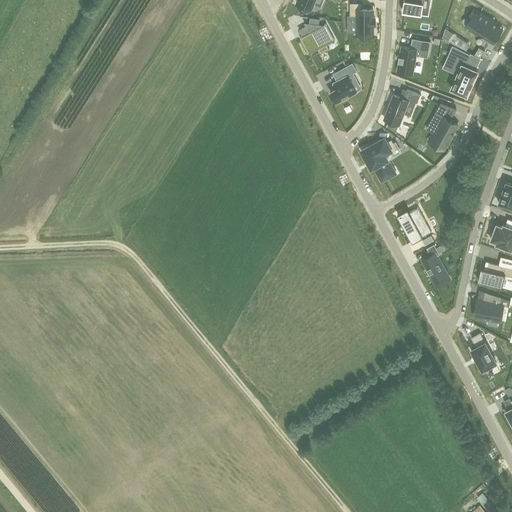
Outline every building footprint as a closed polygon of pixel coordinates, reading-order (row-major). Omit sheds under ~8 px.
[(297,0),(296,3),(311,9),(314,0),(297,0)] [(404,0),(403,11),(421,14),(423,0),(408,0),(409,1),(404,0)] [(350,2),(350,16),(357,16),(357,34),(373,33),(373,25),(375,25),(375,17),(373,17),(373,9),(362,9),(362,2),(350,2)] [(474,23),(470,28),(490,41),(494,36),(495,36),(501,27),(495,24),(496,22),(497,22),(496,21),(489,17),(484,13),(481,11),(480,12),(481,12),(480,14),(477,12),(472,21),(474,23)] [(309,32),(300,38),(301,39),(302,39),(309,52),(318,48),(321,53),(329,48),(323,38),(331,33),(327,25),(326,23),(324,25),(319,24),(320,18),(310,17),(309,23),(304,22),(309,32)] [(442,37),(448,40),(453,33),(445,28),(442,37)] [(399,61),(397,71),(412,73),(416,55),(417,49),(429,51),(430,41),(412,38),(410,47),(402,46),(400,55),(399,55),(399,56),(400,56),(399,61),(398,60),(398,61),(399,61)] [(453,45),(447,59),(459,64),(453,77),(455,78),(451,88),(456,90),(455,92),(463,96),(464,93),(467,94),(471,86),(472,86),(474,79),(478,70),(466,65),(470,54),(453,45)] [(483,52),(478,49),(475,54),(480,57),(483,52)] [(337,88),(330,91),(336,102),(356,91),(348,75),(356,71),(352,63),(333,73),(337,80),(334,82),(337,88)] [(393,94),(384,119),(399,124),(409,99),(417,103),(420,94),(407,89),(403,98),(393,94)] [(436,134),(432,142),(444,149),(458,124),(448,119),(454,108),(456,109),(456,108),(441,102),(435,112),(442,117),(433,132),(436,134)] [(370,145),(362,150),(372,167),(374,165),(382,180),(390,175),(394,173),(392,168),(388,160),(402,153),(398,146),(395,147),(393,143),(391,139),(386,142),(384,138),(379,140),(370,145)] [(499,202),(498,203),(499,203),(501,203),(500,205),(508,208),(509,206),(511,207),(511,183),(507,182),(506,181),(505,182),(506,182),(503,189),(501,195),(499,202)] [(408,208),(397,214),(412,242),(426,234),(420,224),(426,221),(418,207),(410,212),(408,208)] [(497,223),(491,239),(497,241),(496,244),(508,248),(509,248),(511,238),(511,219),(508,218),(507,219),(508,219),(506,225),(503,223),(502,226),(497,223)] [(431,235),(422,240),(425,245),(434,240),(431,235)] [(431,255),(422,260),(427,268),(429,273),(434,282),(447,275),(437,255),(439,254),(434,244),(427,248),(431,255)] [(481,267),(478,281),(502,287),(505,275),(508,275),(508,277),(511,277),(511,266),(489,261),(487,269),(484,268),(481,267)] [(501,297),(485,291),(483,300),(478,299),(475,316),(499,321),(503,304),(500,303),(501,297)] [(476,346),(471,349),(482,370),(487,367),(488,368),(496,364),(495,362),(496,362),(480,332),(471,337),(476,346)]
